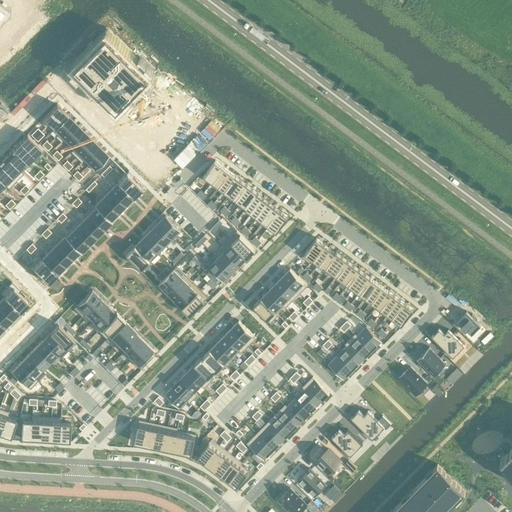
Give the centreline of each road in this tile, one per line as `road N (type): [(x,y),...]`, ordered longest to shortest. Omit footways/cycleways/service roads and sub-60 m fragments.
road 1 (primary): [(511,228),(208,0)]
road 2 (residential): [(324,210),(80,462)]
road 3 (residential): [(236,511),(445,302)]
road 4 (residential): [(0,138),(61,75),(173,181)]
road 5 (residential): [(173,181),(224,139),(324,210)]
road 6 (tertiary): [(230,511),(172,472),(80,462)]
road 7 (residential): [(324,210),(445,302)]
road 8 (tertiary): [(79,479),(157,486),(206,511)]
